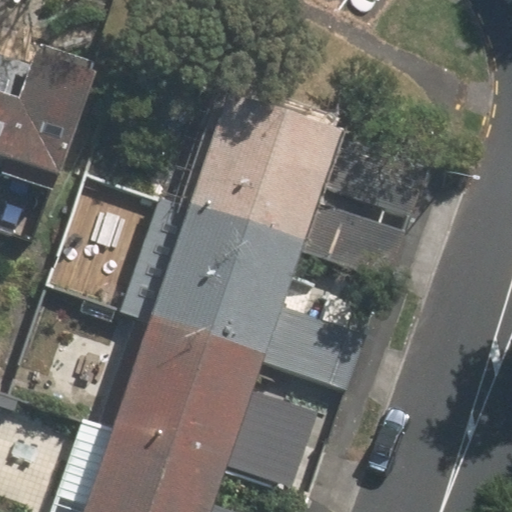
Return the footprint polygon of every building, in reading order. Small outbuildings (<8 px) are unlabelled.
[(0,164),(52,183),(91,71),(28,49),(9,104),(0,101),(0,164)] [(290,253),(329,142),(221,104),(182,215),(290,253)] [(251,364),(290,253),(182,215),(143,327),(251,364)] [(212,476),(251,364),(143,327),(104,438),(212,476)] [(198,511),(212,476),(104,438),(77,511),(198,511)]
